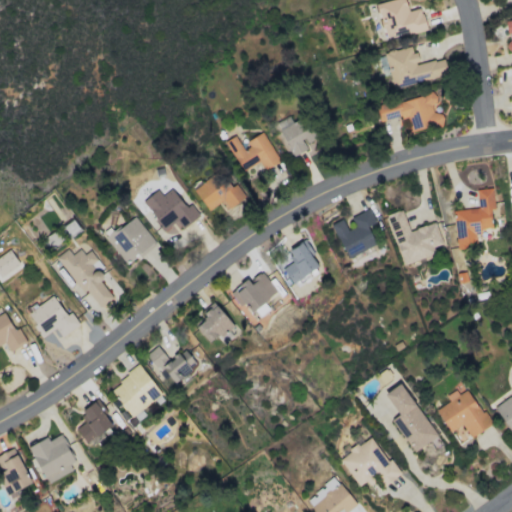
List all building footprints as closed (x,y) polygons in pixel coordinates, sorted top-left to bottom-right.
[(391,0),(375,4),(384,40),(425,29),(420,8),(407,11),(404,0),(391,0)] [(447,76),(443,59),(417,65),(413,46),(384,52),(392,88),(447,76)] [(379,122),(406,115),(410,133),(442,124),(439,112),(432,113),(430,104),(436,103),(433,92),(375,107),(379,122)] [(292,157),(307,149),(305,144),(314,139),(303,116),(291,122),(288,116),(275,123),(292,157)] [(279,161),(262,132),(242,144),(236,135),(224,142),(241,171),(258,161),(263,170),(279,161)] [(207,211),(222,201),(227,209),(244,198),(235,183),(227,188),(218,173),(193,189),(207,211)] [(455,249),(476,247),(475,235),(479,235),(479,229),(491,228),(490,211),(494,210),(492,188),(475,190),(477,209),(453,211),(455,249)] [(157,190),(141,202),(164,231),(174,223),(180,231),(199,216),(190,205),(186,208),(170,189),(162,196),(157,190)] [(346,259),(375,245),(366,227),(375,223),(368,209),(350,217),(355,227),(347,231),(342,219),(330,225),(346,259)] [(442,244),(434,222),(409,231),(401,210),(384,216),(403,265),(434,254),(431,248),(442,244)] [(154,241),(133,216),(105,239),(126,265),(154,241)] [(317,266),(301,242),(286,252),(293,261),(282,269),(292,283),(317,266)] [(55,258),(82,294),(86,291),(99,307),(111,298),(98,280),(101,278),(90,264),(96,259),(89,250),(83,255),(79,249),(71,255),(66,249),(55,258)] [(0,255),(0,280),(21,268),(10,250),(0,255)] [(231,291),(249,317),(263,307),(260,303),(276,292),(262,272),(248,282),(247,280),(231,291)] [(60,336),(78,325),(71,312),(65,316),(53,297),(26,313),(41,338),(55,329),(60,336)] [(193,326),(208,343),(215,336),(223,345),(239,331),(214,305),(193,326)] [(25,343),(17,327),(12,330),(3,312),(0,314),(0,343),(3,342),(8,352),(25,343)] [(145,355),(161,377),(165,374),(173,384),(196,366),(184,349),(168,361),(157,346),(145,355)] [(108,388),(129,418),(161,395),(140,366),(108,388)] [(391,420),(413,453),(436,437),(400,383),(383,394),(398,415),(391,420)] [(489,426),(468,389),(457,395),(454,390),(445,396),(449,402),(435,410),(449,432),(462,424),(470,437),(489,426)] [(511,432),(511,397),(510,399),(508,397),(493,408),(511,432)] [(79,412),(85,422),(75,429),(85,444),(111,426),(94,402),(79,412)] [(77,466),(59,434),(48,441),(46,437),(27,448),(46,483),(77,466)] [(357,487),(365,481),(367,483),(376,477),(382,487),(401,475),(390,459),(386,462),(370,437),(338,458),(357,487)] [(30,483),(12,448),(0,454),(0,483),(6,496),(30,483)] [(347,511),(356,504),(332,477),(305,502),(314,511),(347,511)]
